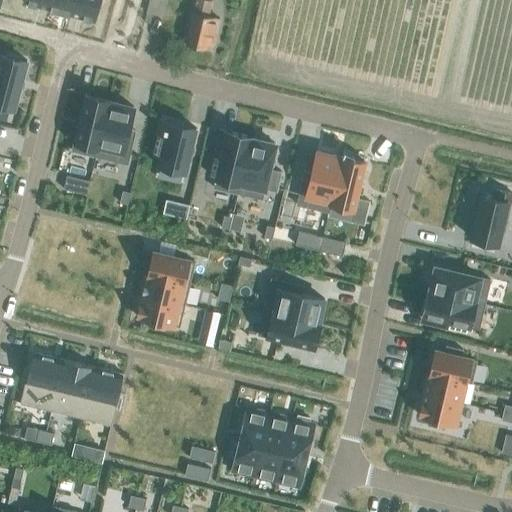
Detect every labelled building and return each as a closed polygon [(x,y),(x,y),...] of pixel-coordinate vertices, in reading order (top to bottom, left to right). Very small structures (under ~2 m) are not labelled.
[(24,0),(23,2),(47,9),(49,0),(24,0)] [(49,0),(47,9),(71,15),(74,0),(49,0)] [(74,0),(71,15),(95,22),(99,5),(104,7),(105,0),(74,0)] [(195,0),(185,45),(207,50),(207,46),(214,47),(220,18),(209,17),(212,1),(205,0),(195,0)] [(146,14),(143,22),(150,24),(152,16),(146,14)] [(0,106),(12,109),(25,61),(0,54),(0,106)] [(85,95),(71,151),(96,157),(109,101),(85,95)] [(109,101),(96,157),(127,164),(134,138),(126,136),(128,130),(133,107),(109,101)] [(159,155),(156,167),(182,174),(193,129),(167,123),(163,138),(155,136),(151,153),(159,155)] [(214,157),(209,175),(216,176),(213,188),(238,194),(252,138),(226,132),(220,158),(214,157)] [(252,138),(238,194),(262,199),(275,144),(252,138)] [(302,178),(296,205),(329,213),(341,157),(317,151),(311,173),(310,180),(302,178)] [(329,213),(328,216),(364,224),(369,201),(357,198),(366,163),(341,157),(329,213)] [(66,175),(63,189),(87,195),(90,181),(66,175)] [(122,191),(119,203),(127,204),(130,193),(122,191)] [(490,199),(478,196),(467,240),(493,247),(500,219),(504,220),(510,195),(492,191),(490,199)] [(166,200),(163,213),(186,219),(189,205),(166,200)] [(224,216),(221,227),(229,229),(232,217),(224,216)] [(266,226),(264,237),(272,239),(274,228),(266,226)] [(298,231),(295,245),(319,251),(322,237),(298,231)] [(322,237),(319,251),(342,256),(345,243),(322,237)] [(153,252),(147,273),(190,284),(195,262),(153,252)] [(240,256),(238,264),(249,267),(251,259),(240,256)] [(435,267),(429,290),(484,304),(490,280),(435,267)] [(147,273),(142,295),(185,305),(190,284),(147,273)] [(270,279),(263,310),(318,324),(324,299),(302,294),(295,292),(297,285),(270,279)] [(221,283),(219,291),(231,294),(232,286),(221,283)] [(478,329),(484,304),(429,290),(423,315),(449,322),(448,328),(466,332),(467,326),(478,329)] [(219,291),(217,299),(229,301),(231,294),(219,291)] [(140,303),(137,315),(137,317),(179,327),(185,305),(142,295),(140,303)] [(263,310),(257,335),(312,348),(318,324),(263,310)] [(208,311),(206,318),(218,321),(220,313),(208,311)] [(220,339),(218,347),(229,350),(231,342),(220,339)] [(434,350),(429,373),(465,382),(471,384),(477,361),(461,357),(463,350),(446,346),(444,353),(434,350)] [(33,352),(20,403),(50,410),(63,359),(33,352)] [(63,359),(50,410),(81,417),(93,366),(63,359)] [(93,366),(81,417),(111,425),(123,373),(93,366)] [(429,373),(424,394),(460,403),(465,382),(429,373)] [(422,402),(419,414),(419,415),(428,418),(427,425),(444,429),(446,422),(455,424),(460,403),(424,394),(422,402)] [(246,407),(238,439),(261,444),(269,413),(246,407)] [(269,413),(261,444),(284,450),(292,418),(269,413)] [(511,416),(505,415),(503,423),(511,425),(511,416)] [(292,418),(284,450),(307,455),(314,424),(292,418)] [(38,430),(35,441),(43,443),(46,431),(38,430)] [(46,431),(43,443),(51,445),(54,433),(46,431)] [(238,439),(231,470),(254,476),(261,444),(238,439)] [(261,444),(254,476),(277,481),(284,450),(261,444)] [(191,446),(188,457),(196,459),(199,448),(191,446)] [(199,448),(196,459),(204,461),(207,449),(199,448)] [(207,449),(204,461),(212,463),(215,451),(207,449)] [(96,450),(93,461),(101,463),(104,452),(96,450)] [(284,450),(277,481),(299,487),(307,455),(284,450)] [(187,463),(184,475),(192,477),(195,465),(187,463)] [(195,465),(192,477),(200,479),(203,467),(195,465)] [(15,467),(13,479),(20,481),(23,469),(15,467)] [(203,467),(200,479),(208,481),(210,469),(203,467)] [(131,495),(128,507),(136,509),(138,497),(131,495)] [(138,497),(136,509),(143,510),(146,499),(138,497)]
